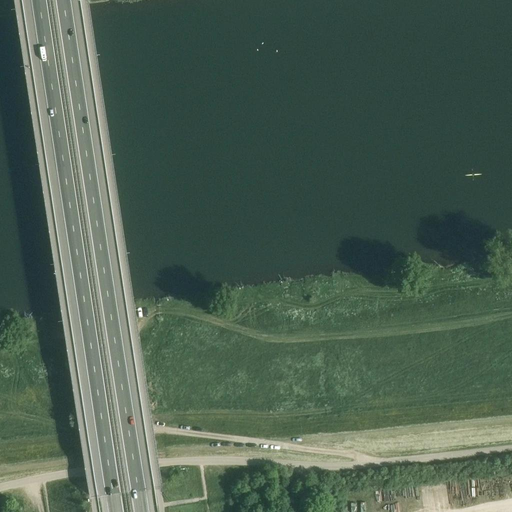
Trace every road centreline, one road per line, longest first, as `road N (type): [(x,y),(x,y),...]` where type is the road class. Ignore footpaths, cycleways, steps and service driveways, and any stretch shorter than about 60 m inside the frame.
road 1 (motorway): [(141,511),(63,0)]
road 2 (motorway): [(39,0),(115,511)]
road 3 (unclassified): [(0,488),(161,463),(355,466),(511,450)]
road 4 (track): [(165,430),(356,455),(368,465)]
